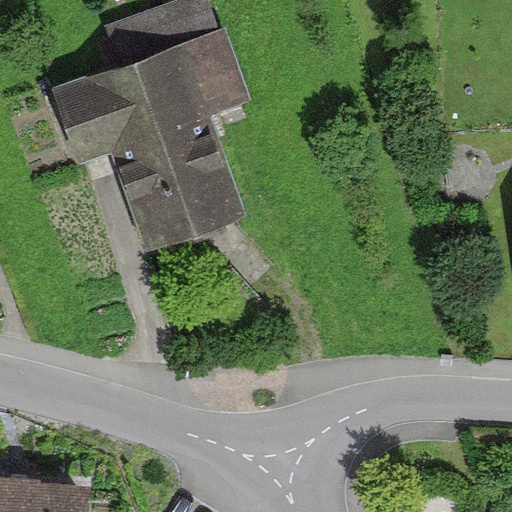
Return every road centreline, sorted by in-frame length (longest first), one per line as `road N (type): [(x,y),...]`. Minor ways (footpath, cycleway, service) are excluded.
road 1 (residential): [(263,437),(190,406),(0,371)]
road 2 (residential): [(511,391),(412,385),(263,437)]
